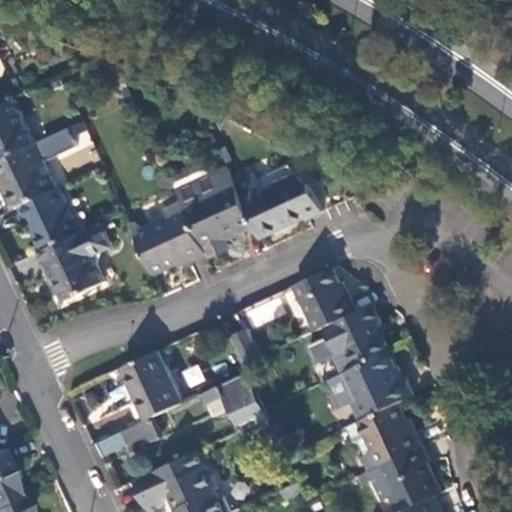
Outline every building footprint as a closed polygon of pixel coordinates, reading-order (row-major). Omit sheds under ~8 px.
[(0,79),(7,76),(10,67),(0,46),(0,79)] [(40,143),(18,98),(7,103),(0,106),(0,153),(3,160),(40,143)] [(82,122),(68,129),(77,147),(90,141),(82,122)] [(46,140),(40,143),(3,160),(0,161),(0,172),(3,179),(5,178),(19,207),(24,206),(61,188),(47,159),(54,156),(46,140)] [(232,171),(229,164),(213,171),(216,178),(232,171)] [(258,174),(238,184),(258,227),(263,237),(309,216),(310,218),(326,211),(313,183),(303,175),(299,177),(293,164),(260,179),(258,174)] [(208,253),(210,259),(224,252),(223,248),(246,237),(244,233),(258,227),(238,184),(232,171),(216,178),(213,171),(178,188),(184,202),(208,253)] [(84,232),(63,187),(61,188),(24,206),(31,222),(33,221),(47,250),(84,232)] [(208,253),(184,202),(167,210),(171,217),(137,232),(156,274),(181,263),(182,265),(208,253)] [(45,251),(68,300),(109,282),(101,263),(105,252),(117,246),(106,222),(84,232),(47,250),(45,251)] [(334,268),(296,286),(317,332),(327,327),(358,313),(344,284),(342,285),(334,268)] [(252,327),(286,314),(278,295),(244,308),(252,327)] [(388,331),(375,305),(358,313),(327,327),(341,354),(347,351),(356,369),(391,352),(393,351),(384,334),(388,331)] [(249,331),(231,339),(243,367),(262,358),(249,331)] [(160,351),(124,369),(148,419),(154,417),(184,402),(160,351)] [(391,352),(356,369),(346,374),(358,400),(354,402),(362,421),(399,404),(416,396),(408,378),(404,380),(391,352)] [(199,364),(181,370),(186,387),(204,382),(199,364)] [(267,418),(246,373),(203,394),(207,403),(208,403),(214,416),(233,407),(243,429),(258,422),(267,418)] [(399,404),(362,421),(377,451),(367,456),(365,457),(372,472),(425,447),(417,432),(414,433),(399,404)] [(154,417),(148,419),(141,423),(99,443),(105,455),(146,436),(149,443),(162,436),(154,417)] [(279,441),(267,418),(258,422),(269,446),(279,441)] [(362,421),(349,428),(356,444),(363,446),(367,456),(377,451),(362,421)] [(431,461),(425,447),(372,472),(379,486),(386,482),(399,511),(403,511),(437,496),(443,494),(428,463),(431,461)] [(12,471),(2,450),(0,450),(0,506),(20,497),(12,479),(8,481),(5,474),(12,471)] [(205,465),(197,451),(135,480),(150,511),(160,506),(168,495),(176,491),(182,504),(178,509),(173,511),(172,511),(226,511),(217,491),(219,485),(209,467),(205,465)] [(30,511),(23,496),(20,497),(0,506),(0,511),(30,511)] [(440,511),(443,510),(437,496),(403,511),(440,511)]
